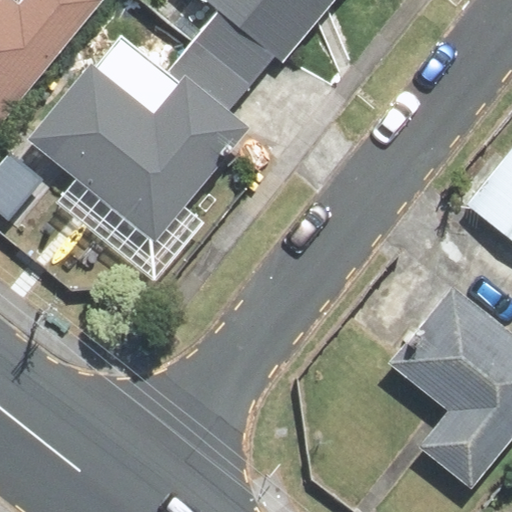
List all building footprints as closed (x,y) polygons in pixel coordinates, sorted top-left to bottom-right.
[(0,121),(90,5),(84,0),(13,0),(4,12),(0,9),(0,121)] [(264,60),(271,66),(322,0),(184,0),(206,16),(264,60)] [(183,46),(240,90),(264,60),(206,16),(183,46)] [(15,144),(144,244),(229,134),(214,123),(157,79),(108,40),(80,76),(73,70),(15,144)] [(240,90),(183,46),(157,79),(214,123),(240,90)] [(511,146),(511,147),(463,210),(511,247),(511,146)] [(511,356),(433,297),(378,369),(439,416),(412,452),(462,491),(511,426),(511,356)]
